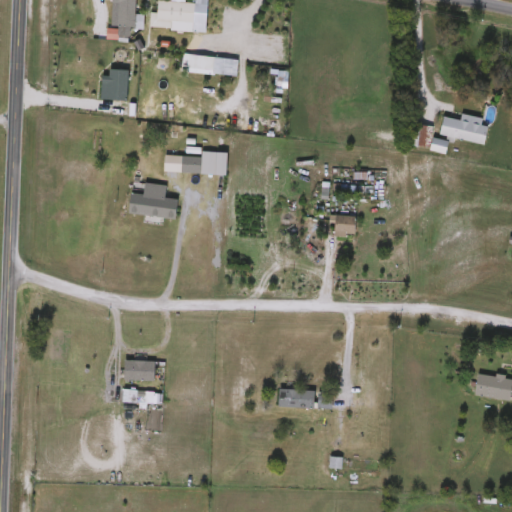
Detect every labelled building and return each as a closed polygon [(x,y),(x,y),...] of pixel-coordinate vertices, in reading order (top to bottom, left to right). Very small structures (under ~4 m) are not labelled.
[(121,13),(120,13),(120,0),(135,0),(135,29),(120,29),(121,13)] [(173,23),(172,29),(149,28),(150,13),(157,13),(158,1),(196,3),(195,24),(173,23)] [(485,145),(440,135),(443,116),(461,120),(462,115),(490,120),(485,145)] [(164,173),(165,155),(202,157),(202,174),(164,173)] [(177,219),(128,214),(130,194),(144,195),(145,185),(167,188),(166,199),(179,200),(177,219)] [(355,216),(355,238),(335,238),(335,216),(355,216)] [(167,370),(166,379),(126,373),(127,365),(167,370)] [(476,396),(479,373),(511,378),(511,394),(511,402),(476,396)] [(315,409),(278,408),(278,390),(315,391),(315,409)]
